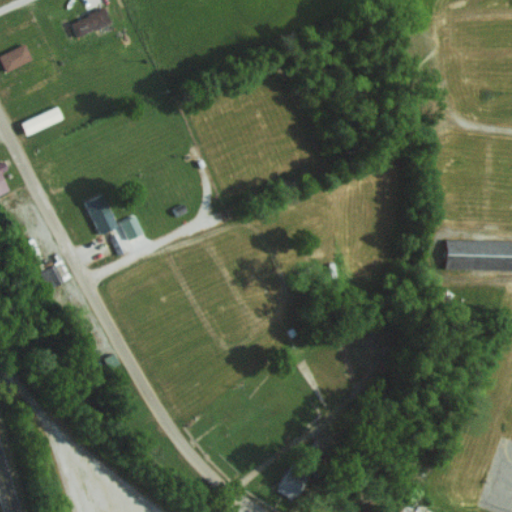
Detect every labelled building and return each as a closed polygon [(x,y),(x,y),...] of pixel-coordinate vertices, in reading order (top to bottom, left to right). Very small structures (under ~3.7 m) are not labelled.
[(109,22),(103,7),(69,21),(75,36),(109,22)] [(0,53),(0,60),(4,70),(31,59),(24,43),(0,53)] [(62,117),(56,105),(19,122),(25,134),(62,117)] [(1,171),(7,169),(3,160),(0,161),(0,193),(8,190),(1,171)] [(83,200),(97,233),(115,226),(101,193),(83,200)] [(140,232),(134,219),(124,224),(130,237),(140,232)] [(511,239),(443,238),(442,267),(511,268),(511,239)] [(37,271),(46,288),(67,276),(58,260),(37,271)] [(275,489),(293,499),(306,476),(288,466),(275,489)]
